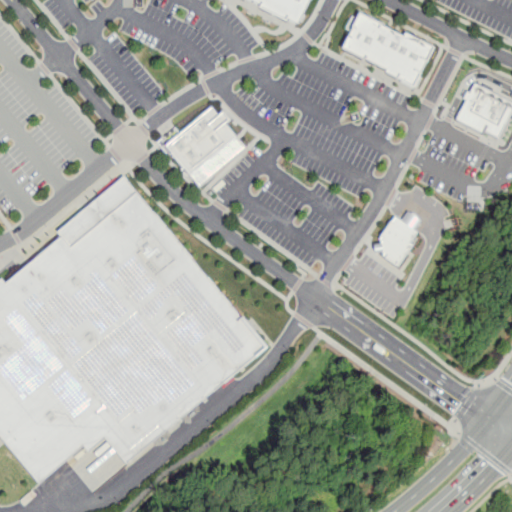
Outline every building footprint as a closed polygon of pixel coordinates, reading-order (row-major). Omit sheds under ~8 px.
[(311,0),(299,25),(283,17),(249,0),(311,0)] [(361,14),(404,36),(407,31),(437,46),(416,89),(384,73),(386,69),(343,47),(351,30),(347,28),(353,16),(358,19),(361,14)] [(475,83),(511,101),(511,111),(498,138),(485,130),(483,133),(456,119),(475,83)] [(212,107),(220,116),(224,112),(229,118),(224,122),(245,147),(200,185),(166,145),(212,107)] [(270,347),(129,466),(108,441),(90,456),(83,448),(42,482),(0,432),(0,281),(3,279),(7,284),(64,237),(58,231),(125,174),(270,347)] [(386,257),(396,264),(398,262),(399,262),(413,244),(409,242),(417,232),(395,216),(380,239),(382,241),(378,247),(385,252),(383,255),(386,257)]
